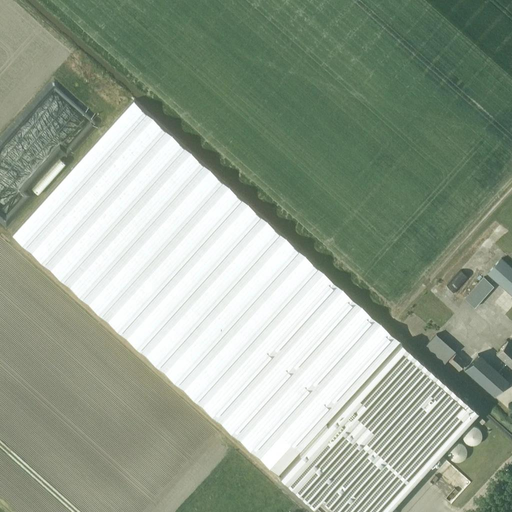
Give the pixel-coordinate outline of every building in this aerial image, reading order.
[(131,101),(11,236),(202,406),(224,425),(279,474),(314,506),(321,498),(336,511),(386,511),(477,412),(475,410),(131,101)] [(475,256),(453,282),(460,289),(483,263),(475,256)] [(511,294),(511,267),(501,258),(488,273),(511,294)] [(473,307),(493,286),(483,277),(464,298),(473,307)] [(443,364),(455,351),(436,333),(424,346),(443,364)] [(511,367),(511,345),(508,342),(497,354),(511,367)] [(459,370),(466,362),(455,353),(448,361),(459,370)] [(495,396),(508,381),(478,354),(465,369),(495,396)] [(466,443),(483,439),(478,424),(462,429),(466,443)] [(447,449),(457,460),(468,450),(457,439),(447,449)]
